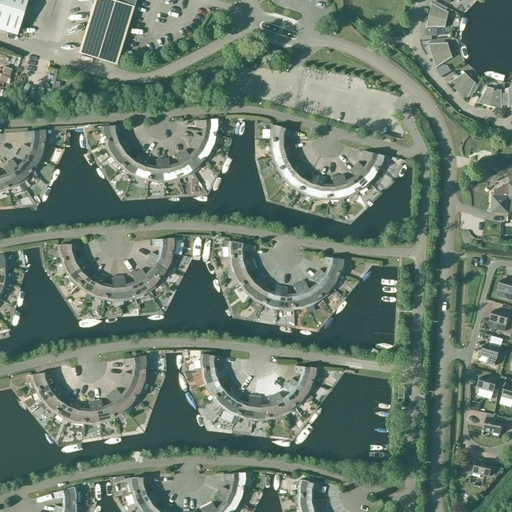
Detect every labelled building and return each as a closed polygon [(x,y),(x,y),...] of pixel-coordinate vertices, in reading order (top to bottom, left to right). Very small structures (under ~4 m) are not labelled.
[(27,0),(0,0),(0,30),(17,35),(27,0)] [(93,0),(77,53),(116,65),(133,7),(135,0),(93,0)] [(433,4),(431,4),(426,28),(445,27),(448,12),(445,11),(447,8),(435,2),(433,4)] [(445,43),(444,39),(430,40),(430,44),(428,44),(436,67),(452,57),(447,43),(445,43)] [(475,83),(464,73),(448,83),(466,100),(468,96),(471,98),(475,89),(477,85),(475,83)] [(504,106),(504,93),(501,94),(501,90),(486,87),(477,103),(501,109),(501,106),(504,106)] [(202,132),(217,135),(219,126),(218,119),(196,121),(196,127),(203,127),(202,132)] [(269,131),(269,141),(284,141),(284,136),(291,138),(293,131),(271,125),(268,125),(267,127),(270,128),(269,131)] [(104,142),(118,137),(117,133),(124,132),(123,126),(100,127),(101,133),(103,140),(100,141),(101,144),(104,143),(104,142)] [(31,138),(31,143),(45,146),(47,137),(47,134),(51,134),(51,130),(47,131),(47,130),(24,132),(24,138),(31,138)] [(215,144),(217,135),(202,132),(201,137),(195,134),(192,139),(212,150),(216,151),(217,149),(214,147),(215,144)] [(120,142),(118,137),(104,142),(104,143),(107,151),(110,156),(129,144),(126,138),(120,142)] [(210,155),(212,150),(192,139),(189,145),(195,148),(192,152),(203,162),(210,155)] [(267,154),(267,157),(293,150),(291,144),(284,146),(284,141),(269,141),(269,150),(270,153),(267,154)] [(45,146),(31,143),(30,148),(23,145),(20,151),(43,162),(44,162),(45,159),(42,158),(43,155),(45,146)] [(119,171),(121,168),(121,167),(131,156),(127,153),(133,149),(129,144),(110,156),(114,161),(119,166),(117,169),(119,171)] [(197,169),(203,162),(192,152),(189,156),(185,150),(180,154),(194,176),(197,174),(195,171),(197,169)] [(272,162),(277,170),(290,163),(287,158),(294,157),(293,150),(267,157),(268,160),(271,159),(272,162)] [(42,164),(43,162),(20,151),(17,156),(24,159),(21,163),(35,176),(37,174),(34,171),(38,166),(40,163),(42,164)] [(365,164),(378,171),(383,163),(385,157),(363,151),(361,157),(368,159),(365,164)] [(128,174),(133,176),(143,156),(138,153),(134,160),(131,156),(121,167),(121,168),(128,174)] [(192,177),(194,176),(180,154),(174,157),(178,163),(173,165),(178,179),(187,176),(190,174),(192,177)] [(139,179),(148,181),(151,166),(146,165),(149,159),(143,156),(133,176),(134,177),(131,182),(134,183),(136,178),(139,179)] [(169,182),(178,179),(173,165),(169,166),(168,159),(162,160),(163,182),(164,182),(169,182)] [(164,187),(164,182),(163,182),(162,160),(155,160),(156,167),(151,166),(148,181),(157,183),(161,183),(161,187),(164,187)] [(35,176),(21,163),(17,167),(13,161),(8,165),(21,184),(26,180),(30,175),(33,178),(35,176)] [(286,183),(302,167),(298,162),(292,167),(290,163),(277,170),(281,178),(284,181),(281,183),(283,185),(286,183)] [(374,179),(378,171),(365,164),(363,168),(358,163),(353,167),(369,184),(374,179)] [(21,184),(8,165),(3,168),(7,174),(2,176),(7,190),(16,187),(21,184)] [(307,171),(302,167),(286,183),(290,187),(298,192),(306,179),(301,176),(307,171)] [(354,177),(349,179),(357,193),(357,192),(365,188),(369,184),(353,167),(349,172),(354,177)] [(312,198),(318,176),(312,174),(310,181),(306,179),(298,192),(306,197),(309,197),(308,201),(312,202),(313,199),(312,198)] [(357,193),(349,179),(345,182),(343,175),(337,176),(343,199),(348,197),(355,194),(356,197),(359,195),(357,192),(357,193)] [(327,200),(327,185),(322,185),(324,178),(318,176),(312,198),(313,199),(318,200),(324,200),(324,203),(328,203),(328,200),(327,200)] [(343,199),(337,176),(331,178),(332,185),(327,185),(327,200),(328,200),(337,200),(339,199),(341,204),(344,204),(343,199)] [(509,185),(503,185),(503,196),(493,196),(492,212),(508,213),(508,211),(511,210),(511,183),(509,183),(509,185)] [(158,251),(173,254),(175,245),(175,243),(180,243),(180,238),(175,239),(152,240),(152,247),(160,246),(158,251)] [(227,248),(228,257),(243,256),(243,251),(250,252),(251,245),(228,241),(227,248)] [(57,251),(60,260),(75,256),(73,251),(80,251),(80,244),(57,245),(57,251)] [(148,258),(168,269),(171,263),(173,254),(158,251),(157,256),(151,253),(148,258)] [(75,256),(60,260),(63,269),(66,274),(86,262),(82,257),(76,261),(75,256)] [(243,256),(228,257),(229,266),(231,272),(253,264),(250,258),(244,261),(243,256)] [(326,269),(340,276),(344,267),(345,261),(322,257),(321,264),(328,265),(326,269)] [(148,271),(159,281),(166,274),(168,269),(148,258),(145,264),(152,267),(148,271)] [(86,262),(66,274),(70,279),(77,286),(87,275),(83,271),(89,267),(86,262)] [(253,264),(231,272),(233,278),(239,285),(251,277),(248,273),(255,270),(253,264)] [(148,291),(153,288),(159,281),(148,271),(145,275),(141,269),(136,272),(148,291)] [(314,274),(332,289),(336,284),(340,276),(326,269),(324,274),(319,269),(314,274)] [(87,275),(77,286),(84,292),(87,294),(85,297),(87,298),(100,274),(94,272),(91,278),(87,275)] [(151,295),(148,291),(136,272),(130,276),(134,282),(129,284),(134,298),(143,295),(146,293),(148,296),(151,295)] [(100,274),(87,298),(90,300),(92,296),(95,297),(104,299),(107,285),(102,284),(105,277),(100,274)] [(312,287),(321,299),(328,294),(332,289),(314,274),(310,279),(316,284),(312,287)] [(251,277),(239,285),(244,293),(249,297),(264,279),(259,275),(254,281),(251,277)] [(107,285),(104,299),(113,301),(116,301),(116,305),(119,304),(118,278),(111,279),(112,286),(107,285)] [(118,278),(119,304),(123,304),(122,301),(125,301),(134,298),(129,284),(125,285),(124,278),(118,278)] [(264,279),(249,297),(254,301),(262,305),(268,291),(264,289),(269,283),(264,279)] [(508,282),(500,280),(497,290),(506,292),(505,296),(507,299),(511,300),(511,280),(509,279),(508,282)] [(299,285),(307,307),(313,304),(321,299),(312,287),(308,290),(305,283),(299,285)] [(291,295),(292,310),(301,309),(307,307),(299,285),(293,287),(296,294),(291,295)] [(268,291),(262,305),(271,309),(277,310),(281,287),(274,286),(273,293),(268,291)] [(281,287),(277,310),(283,311),(292,310),(291,295),(286,295),(287,288),(281,287)] [(500,313),(492,311),(489,321),(497,323),(495,329),(504,331),(508,316),(509,313),(500,310),(500,313)] [(491,347),(483,345),(480,355),(488,357),(486,363),(495,365),(495,366),(503,339),(494,337),(491,347)] [(199,360),(200,370),(215,368),(214,363),(222,364),(222,357),(200,354),(195,354),(194,357),(199,358),(199,360)] [(132,370),(147,371),(147,362),(146,355),(124,359),(125,366),(132,364),(132,370)] [(299,378),(313,384),(316,375),(317,372),(321,373),(321,369),(294,366),(293,373),(301,373),(299,378)] [(215,368),(200,370),(202,379),(204,385),(225,376),(222,370),(216,373),(215,368)] [(122,378),(147,387),(148,385),(145,384),(146,380),(147,371),(132,370),(131,375),(124,372),(122,378)] [(31,381),(35,390),(49,384),(46,379),(54,378),(53,371),(30,375),(31,381)] [(225,376),(204,385),(206,390),(212,398),(224,389),(221,385),(228,382),(225,376)] [(487,380),(479,377),(477,387),(493,392),(492,395),(493,395),(496,382),(497,379),(488,377),(487,380)] [(124,391),(136,400),(142,392),(143,389),(146,390),(147,387),(122,378),(120,384),(127,387),(124,391)] [(287,384),(306,397),(309,392),(313,384),(299,378),(297,383),(291,378),(287,384)] [(511,385),(505,383),(504,387),(500,399),(501,399),(502,396),(511,399),(511,385)] [(49,384),(35,390),(39,399),(43,403),(60,389),(56,384),(51,388),(49,384)] [(285,396),(295,408),(302,402),(306,397),(287,384),(283,389),(289,393),(285,396)] [(224,389),(212,398),(218,405),(221,407),(219,410),(221,412),(237,391),(231,387),(227,393),(224,389)] [(60,389),(43,403),(47,408),(54,413),(63,401),(59,398),(64,394),(60,389)] [(111,393),(126,411),(131,407),(136,400),(124,391),(121,395),(116,389),(111,393)] [(237,391),(221,412),(221,413),(223,414),(225,411),(228,413),(237,416),(242,402),(237,401),(242,394),(237,391)] [(106,405),(113,419),(121,415),(126,411),(111,393),(106,397),(111,403),(106,405)] [(272,395),(282,416),(287,414),(295,408),(285,396),(281,399),(278,393),(272,395)] [(264,405),(267,420),(276,418),(282,416),(272,395),(266,398),(269,404),(264,405)] [(63,401),(54,413),(62,419),(68,421),(76,399),(70,397),(67,404),(63,401)] [(251,420),(254,398),(248,397),(247,404),(242,402),(237,416),(245,420),(249,420),(248,424),(251,425),(252,420),(251,420)] [(260,398),(254,398),(251,420),(252,420),(257,421),(267,420),(264,405),(259,406),(260,398)] [(76,399),(68,421),(73,423),(83,424),(84,409),(79,409),(82,402),(76,399)] [(94,401),(98,424),(104,423),(113,419),(106,405),(102,407),(101,400),(94,401)] [(84,409),(83,424),(92,425),(98,424),(94,401),(88,402),(89,409),(84,409)] [(494,422),(495,419),(486,418),(485,421),(482,433),(483,434),(483,431),(492,432),(491,437),(499,439),(502,424),(494,422)] [(484,462),(476,460),(475,463),(473,467),(467,466),(466,473),(472,475),(471,475),(472,475),(473,473),(489,477),(491,468),(495,478),(504,469),(502,468),(492,466),(492,467),(484,465),(484,462)] [(231,480),(230,485),(244,489),(246,479),(246,473),(223,474),(223,481),(231,480)] [(131,493),(146,489),(144,484),(152,484),(151,477),(128,478),(128,484),(131,493)] [(297,495),(312,495),(312,490),(319,492),(321,486),(299,479),(297,486),(297,495)] [(244,489),(230,485),(229,490),(222,487),(219,493),(239,503),(242,498),(244,489)] [(62,502),(77,502),(77,493),(75,487),(53,493),(55,499),(62,497),(62,502)] [(137,508),(157,495),(153,490),(147,494),(146,489),(131,493),(134,502),(137,508)] [(239,503),(219,493),(216,498),(223,502),(219,505),(226,511),(233,511),(237,509),(239,503)] [(153,511),(158,508),(154,505),(160,501),(157,495),(137,508),(140,511),(153,511)] [(298,510),(321,505),(319,499),(312,500),(312,495),(297,495),(297,504),(298,510)] [(53,511),(54,511),(76,511),(77,511),(77,502),(62,502),(62,507),(55,505),(53,511)] [(226,511),(219,505),(216,509),(212,503),(206,506),(210,511),(226,511)]
